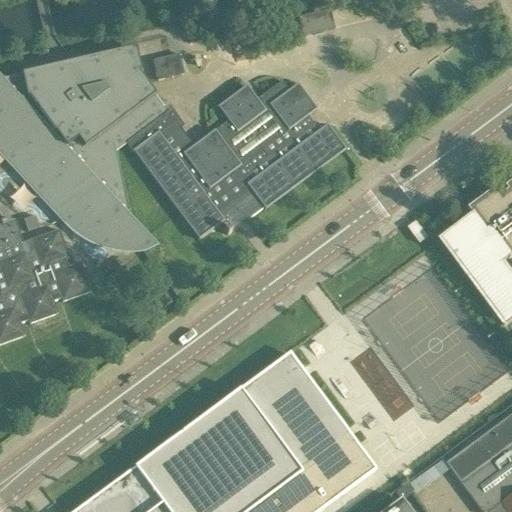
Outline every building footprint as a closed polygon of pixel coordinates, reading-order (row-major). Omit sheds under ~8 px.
[(334,30),(330,12),(330,11),(298,19),(303,37),(334,30)] [(183,75),(179,55),(153,62),(157,82),(183,75)] [(125,144),(167,113),(136,72),(128,78),(126,75),(122,56),(78,66),(79,71),(68,73),(66,65),(0,80),(0,150),(18,174),(21,171),(47,206),(51,203),(66,224),(67,230),(79,228),(90,243),(95,240),(100,247),(125,252),(130,248),(133,252),(139,248),(149,241),(131,221),(125,197),(115,153),(126,145),(125,144)] [(171,110),(167,113),(125,144),(126,145),(198,241),(216,228),(222,223),(226,229),(223,231),(227,236),(231,233),(230,233),(238,227),(246,222),(262,209),(264,211),(345,152),(326,127),(318,133),(306,117),(315,111),(297,87),(289,93),(281,83),(256,102),(246,88),(218,109),(228,122),(193,148),(175,123),(179,120),(171,110)] [(511,182),(503,189),(506,193),(500,197),(494,189),(465,211),(470,218),(439,241),(502,325),(511,317),(511,283),(498,265),(507,259),(508,260),(511,256),(511,182)] [(34,214),(30,203),(18,207),(22,219),(34,214)] [(67,230),(66,224),(19,237),(13,221),(7,223),(6,221),(0,222),(0,225),(0,226),(0,225),(0,345),(24,337),(22,329),(20,325),(27,322),(29,325),(57,315),(53,303),(60,300),(62,303),(90,293),(87,284),(95,279),(87,269),(82,270),(80,264),(68,269),(65,261),(68,260),(58,232),(67,230)] [(406,229),(418,245),(427,239),(414,223),(406,229)] [(320,511),(375,472),(289,355),(76,511),(320,511)] [(511,511),(511,414),(487,433),(445,465),(479,511),(511,511)] [(394,493),(400,501),(411,494),(405,485),(394,493)] [(386,511),(407,511),(400,502),(386,511)]
